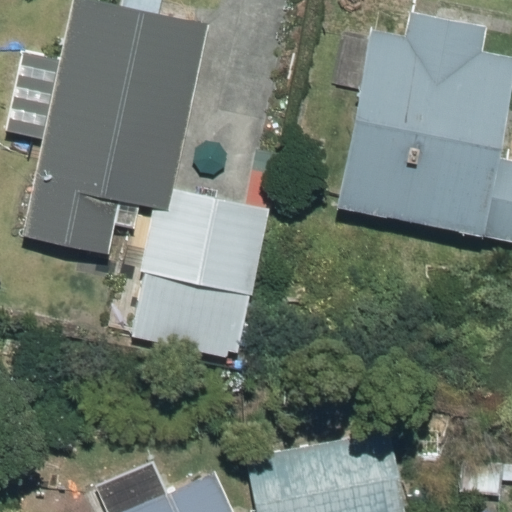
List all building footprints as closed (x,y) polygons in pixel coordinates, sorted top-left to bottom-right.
[(266,209),(170,187),(204,23),(89,0),(66,0),(16,234),(101,253),(112,199),(149,206),(135,271),(141,273),(127,337),(220,357),(221,350),(233,353),(266,209)] [(511,239),(511,155),(490,151),(510,57),(476,50),(481,25),(405,9),(400,34),(365,27),(327,204),(511,241),(511,239)] [(54,300),(50,323),(82,329),(86,305),(54,300)] [(26,382),(15,432),(70,445),(81,395),(26,382)] [(400,511),(388,439),(245,463),(253,511),(400,511)] [(230,511),(210,468),(117,511),(230,511)]
